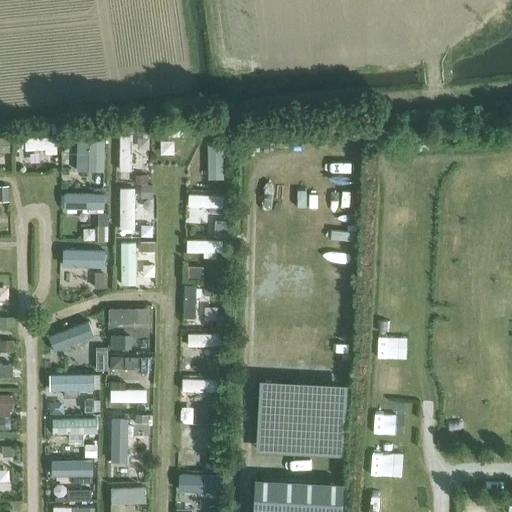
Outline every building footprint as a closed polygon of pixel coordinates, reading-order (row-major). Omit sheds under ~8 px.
[(132,165),(134,132),(122,131),(121,164),(132,165)] [(0,150),(12,151),(12,135),(0,134),(0,150)] [(58,147),(58,134),(26,135),(26,148),(58,147)] [(106,136),(78,136),(78,169),(106,169),(106,136)] [(225,142),(209,142),(209,177),(226,176),(225,142)] [(147,174),(135,174),(135,184),(147,184),(147,174)] [(8,185),(0,185),(0,200),(9,201),(8,185)] [(153,185),(141,185),(141,198),(153,198),(153,185)] [(107,205),(107,190),(66,191),(66,205),(107,205)] [(210,212),(225,213),(226,193),(190,191),(190,204),(210,205),(210,212)] [(107,226),(98,226),(98,241),(107,241),(107,226)] [(189,236),(188,249),(224,251),(224,238),(189,236)] [(155,242),(141,242),(141,251),(155,251),(155,242)] [(107,265),(108,247),(64,245),(63,263),(107,265)] [(0,267),(7,270),(10,257),(0,254),(0,267)] [(95,265),(94,285),(108,286),(109,266),(95,265)] [(212,269),(211,281),(224,281),(225,269),(212,269)] [(186,282),(184,316),(201,317),(202,283),(186,282)] [(204,284),(203,295),(212,295),(212,284),(204,284)] [(110,322),(150,321),(149,305),(110,306),(110,322)] [(12,317),(0,317),(0,328),(13,328),(12,317)] [(54,345),(91,337),(88,323),(51,331),(54,345)] [(224,344),(223,331),(189,331),(189,345),(224,344)] [(131,335),(120,335),(121,348),(131,348),(131,335)] [(13,340),(0,341),(0,351),(13,351),(13,340)] [(107,347),(97,347),(98,370),(107,370),(107,347)] [(123,356),(110,356),(110,369),(123,369),(123,356)] [(0,375),(16,375),(16,359),(0,359),(0,375)] [(219,388),(219,376),(183,377),(183,388),(219,388)] [(148,400),(149,384),(112,382),(111,398),(148,400)] [(0,407),(15,408),(15,391),(0,391),(0,407)] [(85,399),(85,412),(94,412),(94,400),(85,399)] [(209,404),(208,423),(220,423),(221,405),(209,404)] [(374,432),(397,433),(398,411),(376,410),(374,432)] [(85,431),(99,431),(99,415),(54,415),(54,432),(71,432),(71,439),(85,439),(85,431)] [(136,415),(135,422),(148,423),(148,415),(136,415)] [(114,456),(130,456),(132,416),(116,416),(114,456)] [(181,425),(180,444),(212,446),(213,426),(181,425)] [(85,445),(85,457),(96,457),(97,445),(85,445)] [(93,480),(94,460),(58,459),(58,471),(74,472),(74,480),(93,480)] [(222,488),(223,473),(180,470),(179,486),(222,488)] [(255,479),(253,511),(341,511),(343,484),(255,479)] [(148,501),(148,484),(112,486),(113,502),(148,501)] [(91,489),(66,490),(67,502),(91,501),(91,489)] [(468,498),(467,511),(480,511),(481,498),(468,498)]
